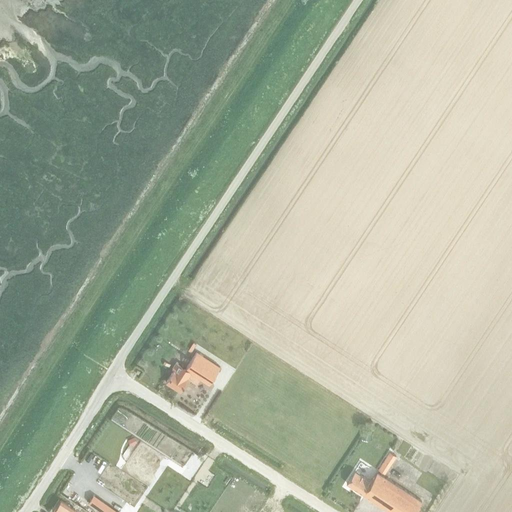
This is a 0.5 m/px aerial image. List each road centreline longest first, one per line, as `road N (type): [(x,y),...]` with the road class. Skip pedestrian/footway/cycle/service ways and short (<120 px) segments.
road 1 (unclassified): [(113,376),(359,0)]
road 2 (unclassified): [(324,511),(113,376)]
road 3 (unclassified): [(24,511),(113,376)]
